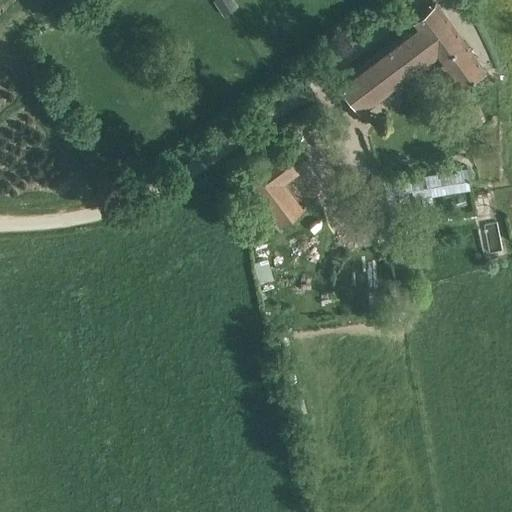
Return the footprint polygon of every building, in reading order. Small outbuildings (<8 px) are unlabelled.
[(234,0),(212,0),(224,16),(238,6),(234,0)] [(337,83),(361,112),(436,55),(458,87),(485,69),(435,2),(411,21),(414,25),(337,83)] [(303,208),(285,184),(299,174),(280,149),(244,176),(280,225),(303,208)] [(383,180),(387,204),(470,188),(466,165),(383,180)] [(260,282),(276,279),(271,257),(255,260),(260,282)]
